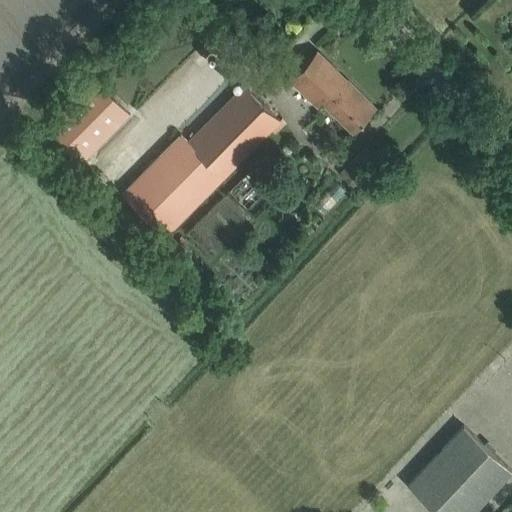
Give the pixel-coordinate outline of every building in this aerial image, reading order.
[(166,5),(47,127),(93,172),(141,124),(130,113),(201,39),(166,5)] [(211,50),(203,43),(197,51),(204,57),(211,50)] [(346,79),(316,49),(288,78),(319,107),(324,102),(353,130),(361,121),(376,107),(347,78),(346,79)] [(244,86),(189,140),(181,133),(123,193),(164,233),(212,184),(277,120),(244,86)] [(368,144),(342,172),(358,187),(384,158),(368,144)] [(260,157),(229,188),(248,207),(255,200),(259,203),(275,187),(275,188),(283,180),(260,157)] [(463,424),(407,485),(436,511),(472,511),(511,470),(463,424)]
